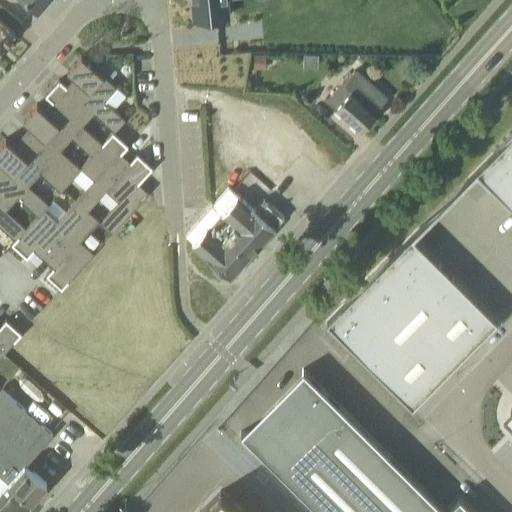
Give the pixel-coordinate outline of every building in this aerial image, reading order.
[(27,0),(38,9),(45,0),(27,0)] [(192,0),(194,20),(228,17),(228,16),(226,0),(192,0)] [(0,51),(15,34),(0,20),(0,51)] [(126,120),(125,119),(105,101),(117,87),(81,55),(67,71),(75,77),(67,86),(66,87),(95,112),(94,113),(115,132),(126,120)] [(265,55),(254,55),(254,70),(266,70),(265,55)] [(106,62),(103,65),(99,69),(110,79),(116,72),(106,62)] [(360,130),(387,99),(355,71),(328,101),(335,107),(334,108),(360,130)] [(66,87),(67,86),(59,80),(45,95),(53,102),(45,111),(44,111),(72,137),(92,155),(103,143),(83,125),(94,113),(95,112),(66,87)] [(44,111),(45,111),(37,104),(23,120),(31,126),(22,136),(70,180),(81,168),(61,150),(72,137),(44,111)] [(347,155),(311,123),(305,129),(341,161),(347,155)] [(131,162),(131,161),(122,153),(128,146),(113,132),(103,143),(92,155),(81,168),(94,180),(77,199),(88,209),(89,210),(89,209),(106,191),(106,190),(131,162)] [(511,133),(476,170),(511,205),(511,133)] [(60,191),(70,180),(22,136),(13,146),(6,139),(0,145),(0,160),(28,186),(29,185),(40,173),(60,191)] [(100,223),(112,233),(149,192),(139,183),(153,168),(138,154),(131,161),(131,162),(106,190),(106,191),(119,202),(100,223)] [(49,203),(29,185),(28,186),(0,160),(0,205),(6,211),(6,210),(18,197),(38,215),(46,206),(49,203)] [(244,201),(235,194),(229,188),(186,236),(194,242),(192,244),(206,257),(206,258),(230,279),(276,229),(275,228),(284,218),(264,200),(255,210),(244,201)] [(43,259),(88,209),(77,199),(60,219),(46,206),(38,215),(26,228),(15,240),(12,243),(27,258),(34,250),(43,259)] [(26,228),(6,210),(6,211),(0,205),(0,225),(15,240),(26,228)] [(100,219),(89,209),(89,210),(88,209),(43,259),(53,268),(46,275),(62,289),(94,253),(81,241),(100,219)] [(497,320),(455,278),(411,236),(327,321),(412,405),(497,320)] [(0,357),(22,333),(6,319),(0,326),(0,357)] [(297,374),(244,428),(235,428),(320,511),(474,511),(454,492),(440,506),(297,365),(297,374)] [(47,483),(26,465),(53,433),(1,388),(0,389),(0,473),(0,474),(11,482),(32,501),(47,483)] [(0,474),(0,506),(6,511),(21,511),(32,501),(11,482),(0,474)] [(242,511),(221,491),(200,511),(242,511)]
